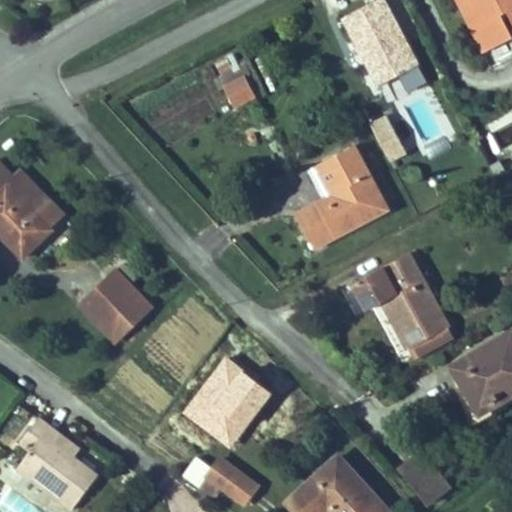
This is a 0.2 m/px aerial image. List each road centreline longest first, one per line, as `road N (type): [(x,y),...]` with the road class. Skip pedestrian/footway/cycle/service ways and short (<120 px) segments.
road 1 (residential): [(14,67),(62,99),(308,358)]
road 2 (residential): [(0,350),(158,472)]
road 3 (residential): [(14,67),(130,0)]
